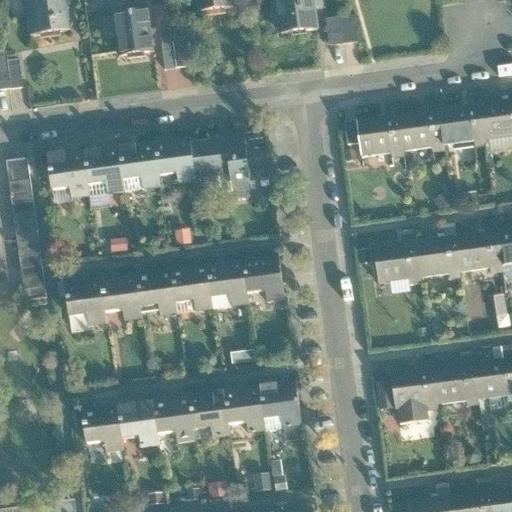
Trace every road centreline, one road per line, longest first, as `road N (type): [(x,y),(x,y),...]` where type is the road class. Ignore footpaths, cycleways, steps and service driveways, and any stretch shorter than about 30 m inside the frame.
road 1 (residential): [(305,93),(361,511)]
road 2 (residential): [(305,93),(0,134)]
road 3 (residential): [(478,0),(485,67),(305,93)]
